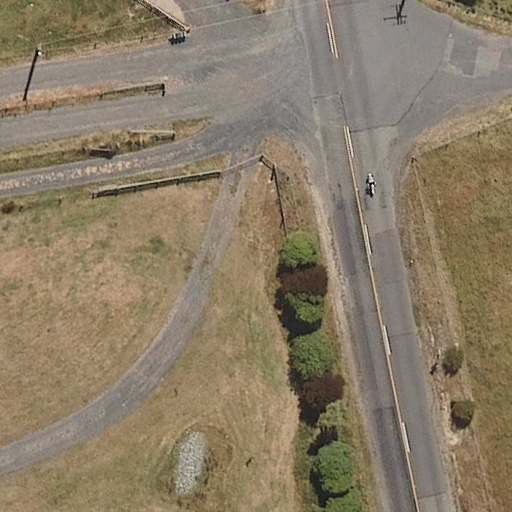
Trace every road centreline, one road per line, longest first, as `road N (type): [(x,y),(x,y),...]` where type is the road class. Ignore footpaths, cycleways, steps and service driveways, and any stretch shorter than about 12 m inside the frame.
road 1 (tertiary): [(324,0),(421,511)]
road 2 (track): [(337,71),(511,67)]
